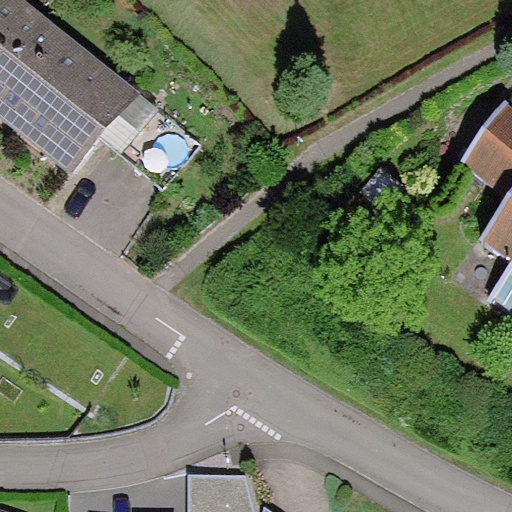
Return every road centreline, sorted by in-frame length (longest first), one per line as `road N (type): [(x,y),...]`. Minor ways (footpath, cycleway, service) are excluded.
road 1 (residential): [(266,408),(0,220)]
road 2 (residential): [(266,408),(63,467),(0,467)]
road 3 (residential): [(476,511),(266,408)]
